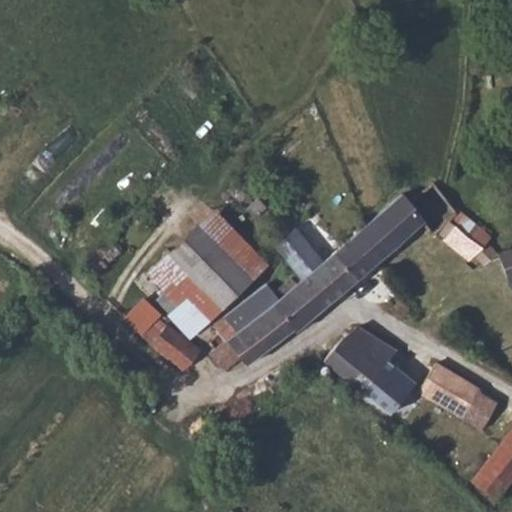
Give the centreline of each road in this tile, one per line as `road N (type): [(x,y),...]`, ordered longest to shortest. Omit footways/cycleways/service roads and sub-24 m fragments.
road 1 (unclassified): [(511,389),(387,317),(356,310),(232,384)]
road 2 (track): [(232,384),(171,379),(0,232)]
